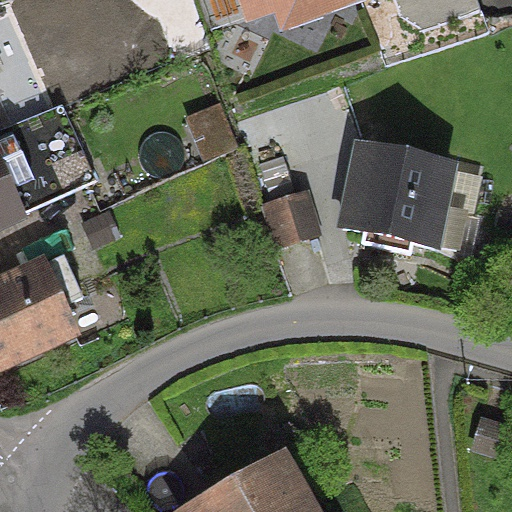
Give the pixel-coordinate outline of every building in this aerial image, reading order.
[(239,0),(247,22),(275,12),(282,32),(373,0),(239,0)] [(0,229),(29,216),(27,213),(98,181),(63,103),(0,130),(0,229)] [(238,147),(220,103),(186,117),(204,160),(238,147)] [(484,165),(354,140),(337,227),(365,233),(414,242),(473,254),(481,216),(474,214),(484,165)] [(309,190),(261,204),(274,249),(323,235),(309,190)] [(110,211),(83,223),(94,249),(121,237),(110,211)] [(412,252),(414,242),(365,233),(363,243),(412,252)] [(45,255),(0,275),(0,372),(82,335),(45,255)] [(511,426),(482,416),(471,449),(504,461),(511,438),(511,426)] [(323,511),(286,446),(169,511),(323,511)]
